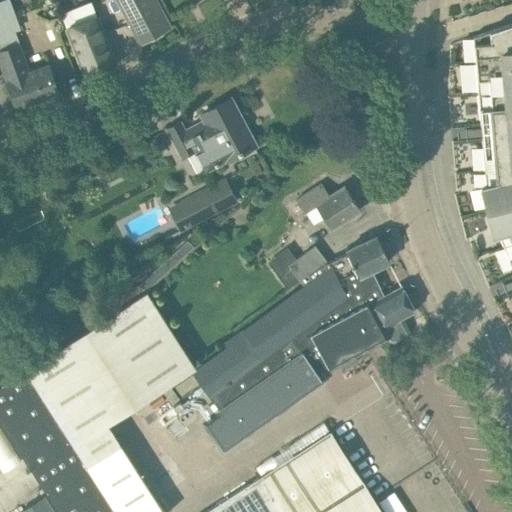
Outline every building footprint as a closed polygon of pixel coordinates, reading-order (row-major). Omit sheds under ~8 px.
[(155,0),(116,0),(131,26),(137,23),(148,17),(153,25),(158,35),(171,28),(155,0)] [(86,76),(116,65),(92,3),(62,14),(81,65),(86,76)] [(480,187),(486,210),(511,203),(511,23),(473,36),(486,186),(480,187)] [(17,43),(0,48),(0,61),(10,89),(16,108),(57,94),(51,75),(48,66),(28,73),(18,45),(17,43)] [(180,121),(166,129),(175,146),(181,157),(197,149),(209,169),(227,159),(255,144),(231,98),(201,114),(204,119),(185,130),(180,121)] [(304,212),(314,206),(315,205),(330,229),(360,209),(344,186),(329,195),(321,182),(295,198),(304,212)] [(214,183),(182,200),(195,224),(227,207),(214,183)] [(497,232),(511,266),(511,203),(486,210),(492,233),(497,232)] [(376,235),(358,244),(346,250),(347,252),(328,262),(326,263),(325,262),(323,264),(325,266),(326,268),(223,342),(226,345),(174,387),(193,411),(210,399),(213,403),(363,292),(361,287),(369,283),(364,273),(389,261),(376,235)] [(323,264),(325,262),(314,246),(288,265),(287,263),(275,272),(287,288),(298,280),(301,283),(325,266),(323,264)] [(175,250),(138,284),(145,292),(182,257),(175,250)] [(343,368),(353,363),(358,360),(355,355),(387,338),(389,341),(393,342),(407,335),(408,330),(401,317),(415,310),(402,285),(369,303),(363,292),(213,403),(218,408),(200,421),(222,454),(324,384),(322,381),(324,379),(320,371),(327,367),(329,372),(341,364),(343,368)] [(0,420),(59,511),(165,511),(107,424),(193,369),(145,292),(25,369),(25,370),(0,386),(0,420)] [(382,511),(330,431),(204,511),(382,511)] [(19,462),(0,432),(0,466),(4,472),(19,462)] [(54,511),(45,496),(19,511),(54,511)]
